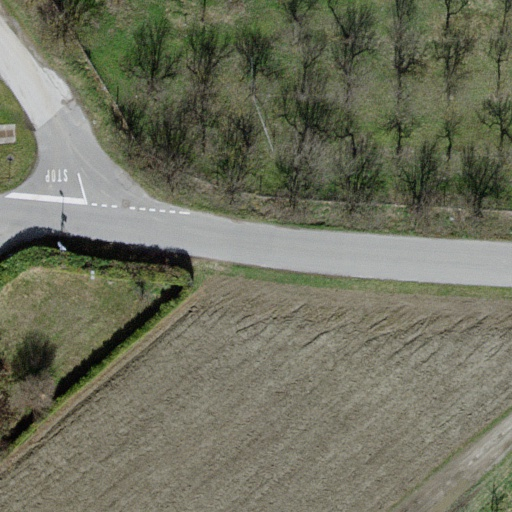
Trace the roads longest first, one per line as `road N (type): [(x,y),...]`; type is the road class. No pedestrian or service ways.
road 1 (unclassified): [(88,221),(511,260)]
road 2 (unclassified): [(88,221),(81,171),(55,116),(0,47)]
road 3 (track): [(511,432),(422,511)]
